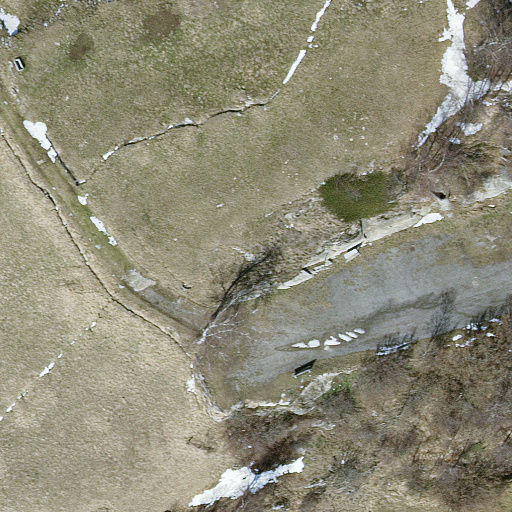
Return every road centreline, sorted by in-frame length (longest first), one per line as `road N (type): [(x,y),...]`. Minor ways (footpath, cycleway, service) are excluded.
road 1 (track): [(227,324),(127,283),(48,198),(0,90)]
road 2 (unclassified): [(511,271),(422,311),(227,324)]
